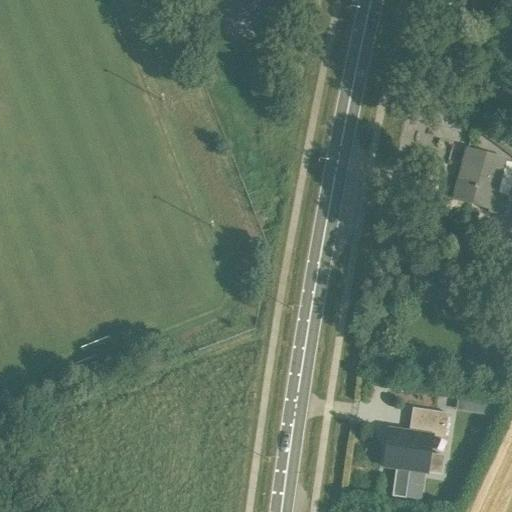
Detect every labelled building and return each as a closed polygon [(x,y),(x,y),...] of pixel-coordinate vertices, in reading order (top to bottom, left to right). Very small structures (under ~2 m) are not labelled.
[(504,161),(468,151),(454,200),(491,210),(490,214),(503,218),(508,199),(502,198),(503,197),(495,195),(504,161)] [(489,316),(500,346),(511,341),(511,337),(502,311),(489,316)] [(472,401),(470,414),(493,418),(495,404),(472,401)] [(433,436),(445,438),(449,413),(436,412),(433,436)] [(384,468),(428,474),(428,473),(442,474),(445,457),(431,455),(433,436),(390,430),(384,468)]
